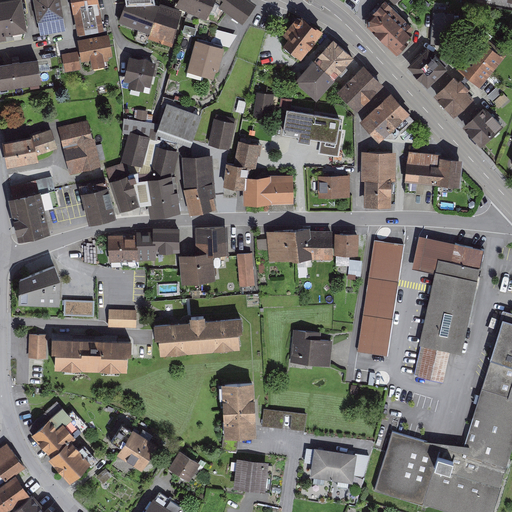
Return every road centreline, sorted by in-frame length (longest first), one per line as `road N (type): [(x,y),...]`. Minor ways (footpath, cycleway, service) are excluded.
road 1 (residential): [(511,222),(141,221),(6,260)]
road 2 (secondary): [(307,0),(354,32),(511,202)]
road 3 (residential): [(6,260),(4,405)]
road 4 (residential): [(4,405),(32,471),(72,511)]
